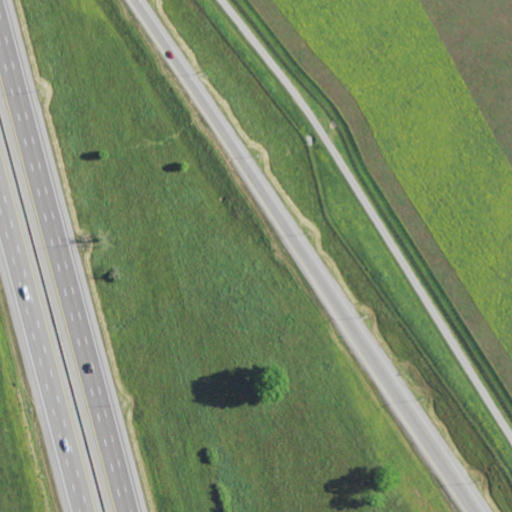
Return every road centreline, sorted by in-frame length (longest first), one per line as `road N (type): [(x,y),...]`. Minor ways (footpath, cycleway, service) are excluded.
road 1 (motorway): [(480,511),(133,0)]
road 2 (motorway): [(127,511),(0,21)]
road 3 (motorway): [(0,192),(83,511)]
